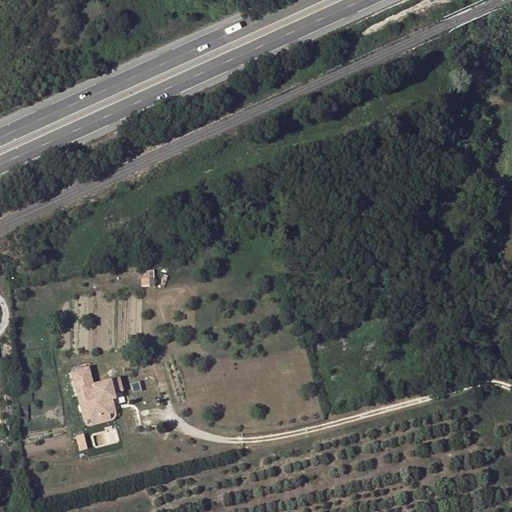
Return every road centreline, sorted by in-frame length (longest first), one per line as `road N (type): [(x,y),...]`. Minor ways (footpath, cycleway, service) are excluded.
road 1 (trunk): [(0,174),(384,0)]
road 2 (trunk): [(317,0),(0,143)]
